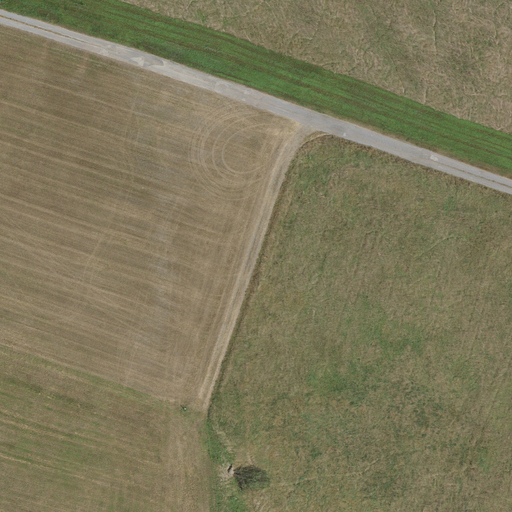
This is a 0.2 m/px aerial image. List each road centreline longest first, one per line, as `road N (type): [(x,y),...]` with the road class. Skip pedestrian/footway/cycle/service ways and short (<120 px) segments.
road 1 (track): [(511,188),(0,19)]
road 2 (track): [(303,117),(200,406)]
